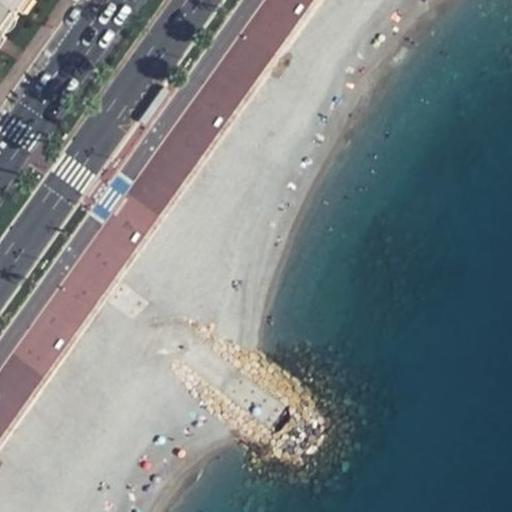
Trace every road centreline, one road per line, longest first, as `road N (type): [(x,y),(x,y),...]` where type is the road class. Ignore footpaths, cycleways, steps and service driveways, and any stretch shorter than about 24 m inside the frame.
road 1 (primary): [(0,273),(194,0)]
road 2 (primary): [(113,0),(0,156)]
